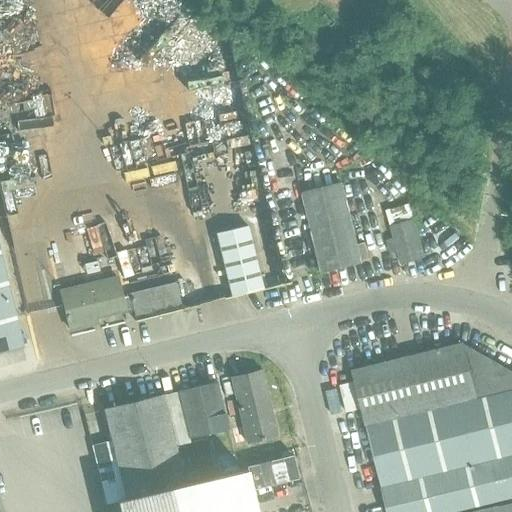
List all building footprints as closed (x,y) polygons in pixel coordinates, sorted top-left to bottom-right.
[(303,195),(322,273),(362,263),(343,186),(303,195)] [(391,227),(394,238),(386,240),(390,253),(397,252),(400,264),(424,258),(415,221),(411,204),(387,210),(391,227)] [(216,235),(231,296),(263,288),(248,227),(216,235)] [(0,352),(23,347),(0,254),(0,352)] [(123,311),(120,297),(115,278),(59,291),(68,330),(86,325),(85,321),(123,312),(123,311)] [(176,284),(120,297),(123,311),(132,309),(135,320),(182,308),(176,284)] [(363,409),(367,426),(461,403),(476,466),(511,457),(511,372),(461,344),(354,370),(356,381),(340,385),(346,412),(363,409)] [(231,379),(242,426),(232,429),(235,444),(246,441),(246,443),(276,436),(260,372),(231,379)] [(216,382),(177,393),(188,440),(226,430),(216,382)] [(103,409),(115,458),(96,462),(106,504),(116,502),(118,511),(255,511),(246,470),(184,485),(162,395),(103,409)] [(461,403),(367,426),(379,480),(387,511),(454,511),(511,498),(511,457),(476,466),(461,403)] [(184,444),(192,479),(215,473),(207,439),(184,444)] [(292,455),(246,467),(252,490),(298,478),(292,455)]
